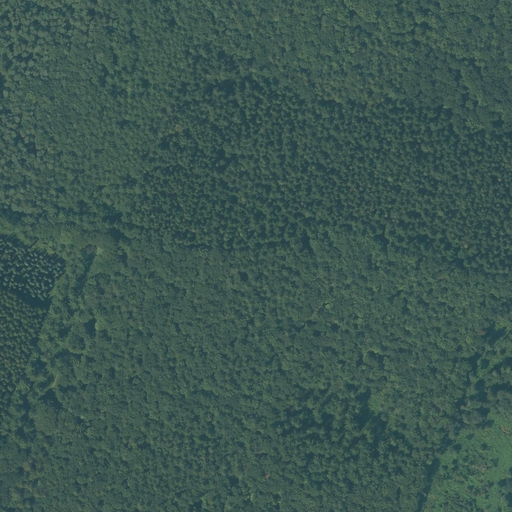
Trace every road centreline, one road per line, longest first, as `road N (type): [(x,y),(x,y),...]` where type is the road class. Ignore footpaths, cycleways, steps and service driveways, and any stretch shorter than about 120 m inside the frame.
road 1 (track): [(208,0),(2,511)]
road 2 (track): [(116,232),(225,249),(359,228),(501,270)]
road 3 (track): [(405,511),(501,270)]
